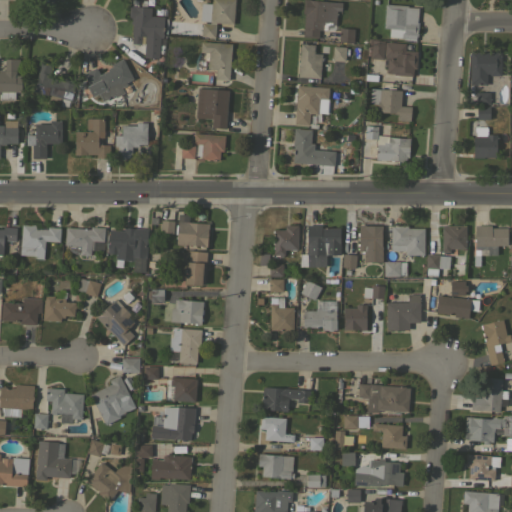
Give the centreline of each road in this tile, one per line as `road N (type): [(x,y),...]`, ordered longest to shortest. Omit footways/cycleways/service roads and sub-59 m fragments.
road 1 (residential): [(222,511),(268,0)]
road 2 (tertiary): [(0,189),(511,193)]
road 3 (residential): [(234,359),(445,362)]
road 4 (residential): [(438,193),(456,0)]
road 5 (residential): [(432,511),(445,362)]
